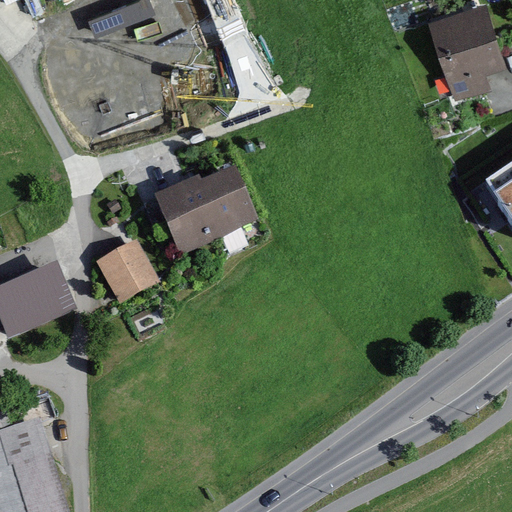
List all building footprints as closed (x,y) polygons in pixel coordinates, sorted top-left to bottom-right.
[(64,0),(27,15),(63,106),(255,30),(242,0),(64,0)] [(488,6),(435,23),(459,97),(493,86),(488,71),(507,65),(488,6)] [(511,165),(489,181),(511,213),(511,165)] [(231,170),(154,202),(178,259),(255,227),(231,170)] [(158,283),(135,244),(98,267),(121,305),(158,283)] [(75,308),(57,264),(0,288),(0,311),(10,335),(75,308)] [(0,511),(67,511),(38,430),(55,424),(47,402),(0,418),(0,511)]
